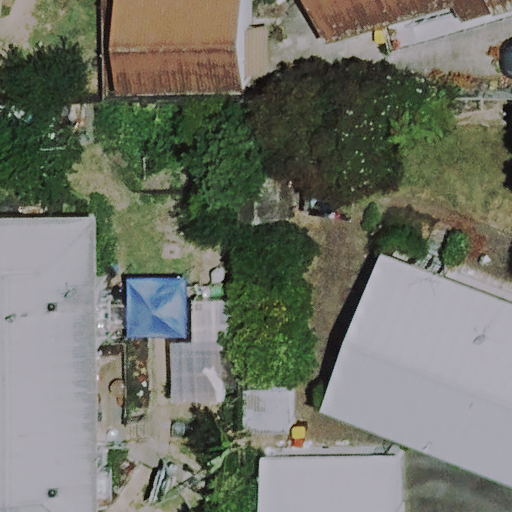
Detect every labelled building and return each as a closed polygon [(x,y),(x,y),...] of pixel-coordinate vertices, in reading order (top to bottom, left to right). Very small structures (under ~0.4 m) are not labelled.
[(253,0),(129,0),(126,85),(249,91),(253,0)] [(511,0),(325,0),(341,46),(476,0),(496,0),(504,20),(511,17),(511,0)] [(0,511),(102,511),(98,197),(0,198),(0,511)] [(511,288),(389,244),(331,403),(511,468),(511,288)] [(401,511),(405,454),(268,447),(264,511),(401,511)]
